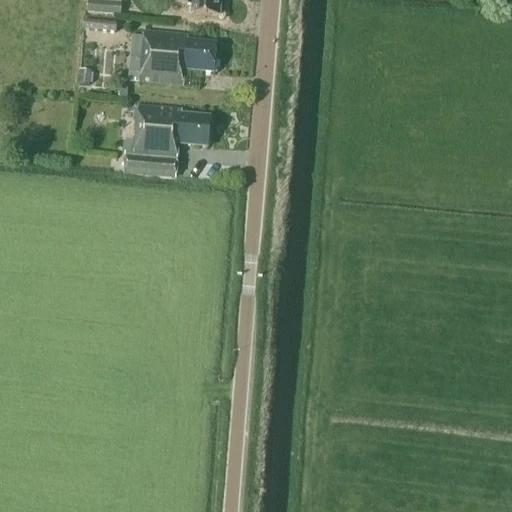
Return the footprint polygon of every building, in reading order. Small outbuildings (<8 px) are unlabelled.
[(122,2),(102,0),(88,0),(88,12),(120,15),(122,2)] [(175,0),(175,4),(192,6),(191,15),(219,17),(220,0),(175,0)] [(117,23),(84,20),(82,32),(115,36),(117,23)] [(186,36),(143,32),(139,83),(182,86),(185,71),(213,73),(216,44),(187,41),(186,36)] [(90,86),(92,72),(80,70),(78,85),(90,86)] [(123,172),(123,175),(142,177),(143,158),(176,161),(177,146),(206,148),(208,117),(180,115),(181,111),(137,108),(134,143),(126,142),(124,169),(123,172)]
